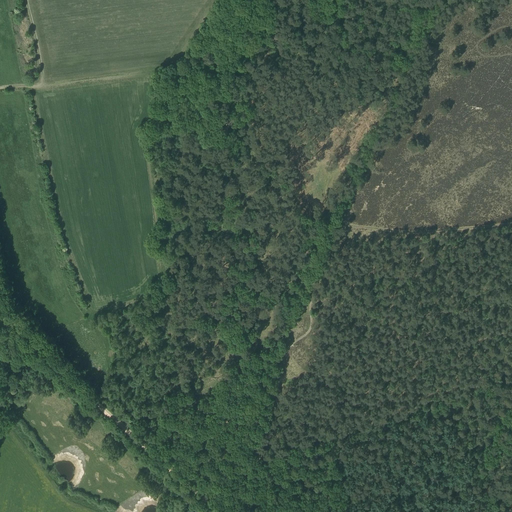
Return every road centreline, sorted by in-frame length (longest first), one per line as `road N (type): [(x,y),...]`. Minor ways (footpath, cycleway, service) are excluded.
road 1 (track): [(218,511),(0,309)]
road 2 (track): [(206,501),(250,466),(270,419),(281,359),(310,327),(311,282)]
